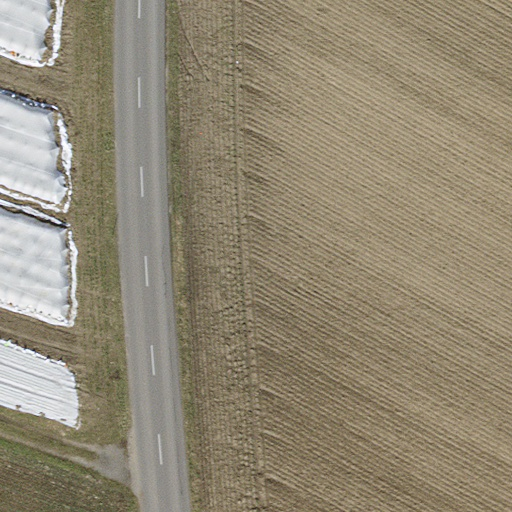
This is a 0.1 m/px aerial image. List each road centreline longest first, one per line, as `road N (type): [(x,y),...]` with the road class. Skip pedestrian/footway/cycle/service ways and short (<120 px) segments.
road 1 (tertiary): [(144,0),(173,511)]
road 2 (track): [(0,431),(171,490)]
